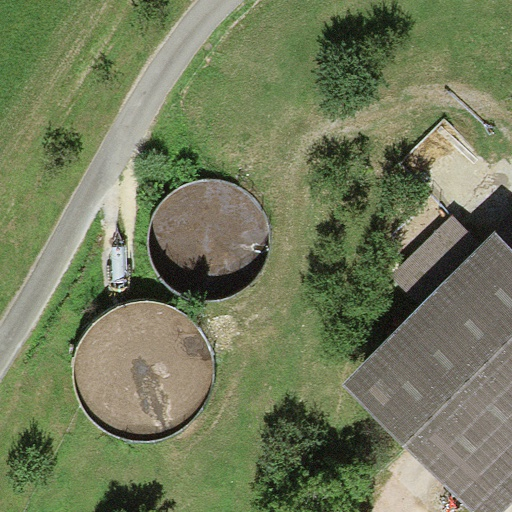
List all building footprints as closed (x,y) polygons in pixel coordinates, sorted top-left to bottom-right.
[(211,175),(166,198),(151,234),(157,267),(187,294),(228,294),(267,269),(272,222),(252,192),(211,175)] [(430,313),(485,262),(451,226),(396,278),(430,313)] [(511,236),(499,248),(511,261),(511,236)] [(430,313),(354,386),(474,511),(492,511),(511,494),(511,261),(499,248),(485,262),(430,313)] [(134,298),(101,317),(81,344),(81,401),(121,433),(156,437),(187,419),(202,395),(209,357),(195,325),(166,305),(134,298)]
